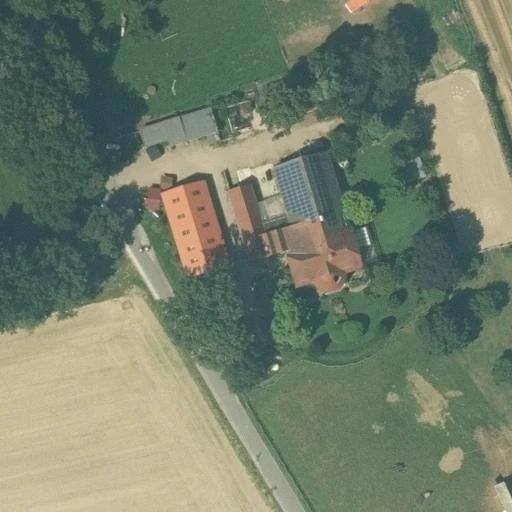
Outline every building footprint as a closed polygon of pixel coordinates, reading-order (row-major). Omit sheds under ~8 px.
[(370,19),(319,38),(323,49),(374,29),(370,19)] [(136,128),(141,151),(163,144),(165,152),(220,137),(211,107),(136,128)] [(327,159),(275,175),(292,228),(343,211),(327,159)] [(226,266),(205,187),(165,197),(188,277),(226,266)] [(251,191),(231,198),(253,271),(274,265),(264,231),(251,191)] [(292,228),(285,230),(284,225),(264,231),(274,265),(289,260),(297,289),(317,283),(320,288),(324,292),(330,293),(335,293),(340,290),(344,286),(345,280),(345,275),(361,270),(343,211),(292,228)] [(420,432),(411,436),(423,465),(433,461),(420,432)]
